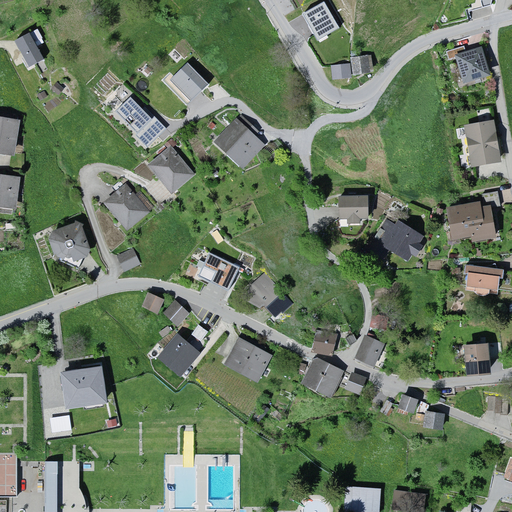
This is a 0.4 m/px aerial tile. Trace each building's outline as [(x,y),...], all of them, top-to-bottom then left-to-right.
[(326,0),(319,0),(298,10),(316,44),(343,30),(326,0)] [(31,32),(14,41),(30,70),(47,61),(31,32)] [(482,44),(454,52),(463,80),(490,72),(482,44)] [(374,70),(371,53),(350,55),(353,73),(374,70)] [(188,59),(170,77),(189,96),(207,78),(188,59)] [(349,62),(330,64),(332,78),(351,76),(349,62)] [(132,93),(115,110),(136,131),(135,133),(145,143),(163,125),(132,93)] [(237,116),(215,140),(245,168),(267,145),(237,116)] [(19,120),(0,117),(0,151),(13,154),(19,120)] [(494,117),(465,122),(471,165),(500,161),(494,117)] [(173,145),(149,164),(173,194),(197,175),(173,145)] [(21,178),(0,174),(0,206),(16,209),(21,178)] [(128,181),(102,201),(126,232),(152,212),(128,181)] [(367,195),(336,194),(336,219),(367,219),(367,195)] [(489,197),(444,203),(450,243),(495,237),(489,197)] [(427,234),(391,215),(375,245),(411,264),(427,234)] [(81,220),(44,232),(51,254),(81,267),(93,258),(81,220)] [(124,271),(140,264),(133,247),(117,255),(124,271)] [(243,268),(207,250),(195,275),(230,293),(243,268)] [(504,269),(463,262),(459,288),(500,295),(504,269)] [(295,303),(264,271),(247,287),(278,319),(295,303)] [(146,295),(140,307),(154,314),(160,302),(146,295)] [(172,303),(161,314),(175,327),(186,316),(172,303)] [(378,313),(373,325),(384,329),(390,317),(378,313)] [(196,328),(190,337),(199,342),(204,334),(196,328)] [(312,348),(332,351),(337,331),(317,328),(312,348)] [(387,341),(366,332),(354,358),(375,367),(387,341)] [(174,336),(154,358),(176,378),(196,356),(174,336)] [(236,340),(223,366),(255,383),(268,357),(236,340)] [(463,346),(466,376),(489,374),(487,345),(463,346)] [(312,360),(300,384),(330,398),(341,375),(312,360)] [(82,372),(59,375),(64,409),(68,409),(104,403),(99,369),(82,372)] [(349,376),(344,389),(359,395),(364,382),(349,376)] [(402,397),(397,408),(411,414),(416,403),(402,397)] [(396,404),(387,399),(378,411),(388,417),(396,404)] [(491,416),(504,416),(504,401),(491,401),(491,416)] [(426,407),(418,404),(412,418),(420,421),(426,407)] [(423,414),(422,427),(439,429),(441,416),(423,414)] [(69,415),(49,418),(51,433),(71,430),(69,415)] [(115,419),(106,421),(108,428),(117,426),(115,419)] [(0,497),(12,497),(17,497),(17,461),(17,454),(13,454),(0,453),(0,497)] [(45,461),(44,511),(86,511),(86,505),(84,498),(82,493),(79,488),(79,461),(74,461),(45,461)] [(346,486),(343,511),(379,511),(381,489),(346,486)] [(389,487),(385,511),(418,511),(421,490),(389,487)]
